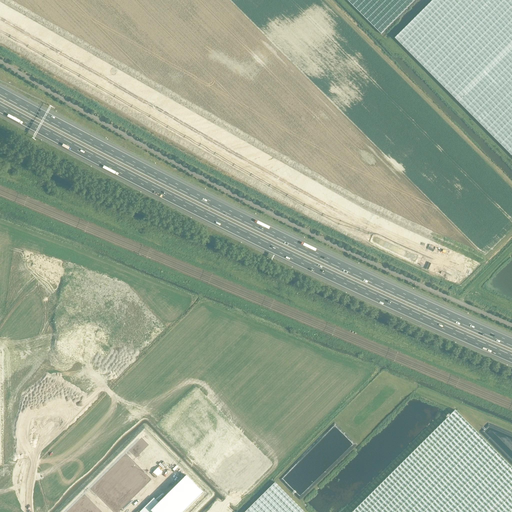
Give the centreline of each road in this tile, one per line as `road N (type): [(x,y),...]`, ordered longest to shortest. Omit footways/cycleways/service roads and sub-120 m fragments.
road 1 (motorway): [(511,342),(285,238),(0,91)]
road 2 (motorway): [(0,109),(282,254),(511,359)]
